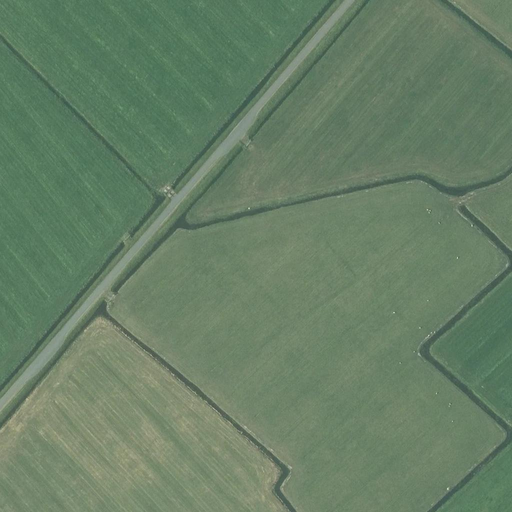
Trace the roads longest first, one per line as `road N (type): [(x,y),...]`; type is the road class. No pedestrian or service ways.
road 1 (unclassified): [(0,405),(350,0)]
road 2 (track): [(0,19),(176,200)]
road 3 (track): [(117,231),(132,203),(126,181),(0,57)]
road 4 (track): [(0,370),(117,231),(136,246)]
